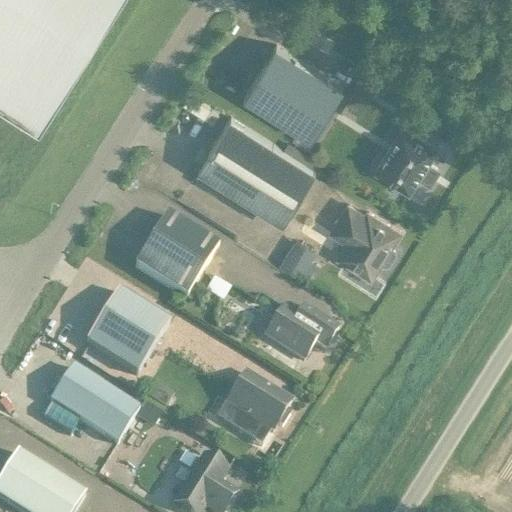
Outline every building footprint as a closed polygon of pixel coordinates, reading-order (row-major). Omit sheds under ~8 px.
[(0,0),(0,102),(38,126),(117,0),(0,0)] [(317,49),(324,36),(293,20),(294,19),(284,13),(276,28),(317,49)] [(242,94),(310,137),(342,85),(274,42),(242,94)] [(196,166),(282,220),(314,168),(228,115),(196,166)] [(372,169),(407,191),(417,176),(428,183),(437,168),(426,161),(436,146),(401,124),(372,169)] [(337,256),(369,276),(379,261),(382,263),(386,262),(392,252),(392,248),(388,246),(398,230),(366,210),(364,213),(347,203),(334,223),(351,234),(337,256)] [(132,268),(184,300),(216,249),(165,216),(132,268)] [(278,232),(264,255),(293,273),(307,250),(278,232)] [(83,344),(135,376),(167,326),(115,292),(83,344)] [(323,350),(336,328),(302,307),(302,308),(307,311),(301,319),(299,318),(295,318),(281,309),(264,337),(302,361),(312,344),(323,350)] [(137,411),(69,368),(47,402),(115,446),(137,411)] [(244,374),(227,401),(216,419),(261,448),(276,425),(280,427),(288,414),(284,411),(290,402),(244,374)] [(0,501),(17,511),(73,511),(83,496),(15,453),(0,476),(0,501)] [(211,511),(220,511),(233,493),(218,483),(224,473),(201,458),(173,502),(188,511),(199,511),(203,507),(211,511)]
